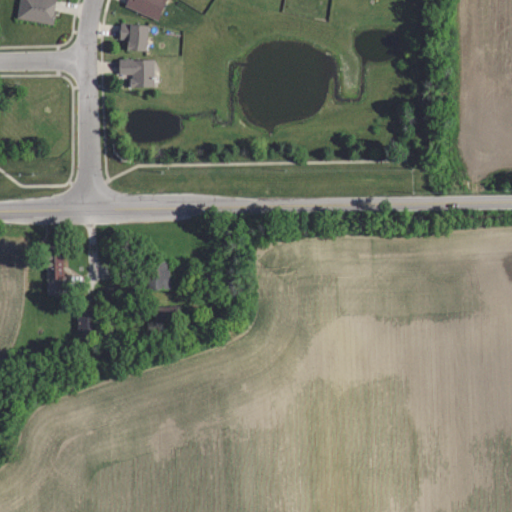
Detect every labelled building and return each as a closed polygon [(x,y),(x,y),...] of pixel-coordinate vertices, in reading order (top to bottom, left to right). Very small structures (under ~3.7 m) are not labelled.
[(54,11),(52,25),(15,18),(18,0),(52,0),(51,11),(54,11)] [(164,0),(156,20),(123,5),(125,0),(164,0)] [(147,25),(145,51),(126,49),(127,40),(118,39),(120,22),(147,25)] [(119,59),(153,58),(153,86),(129,86),(129,78),(131,78),(131,73),(119,73),(119,59)] [(62,279),(61,256),(47,256),(47,279),(62,279)] [(131,290),(130,280),(139,280),(138,261),(168,260),(169,289),(131,290)]
